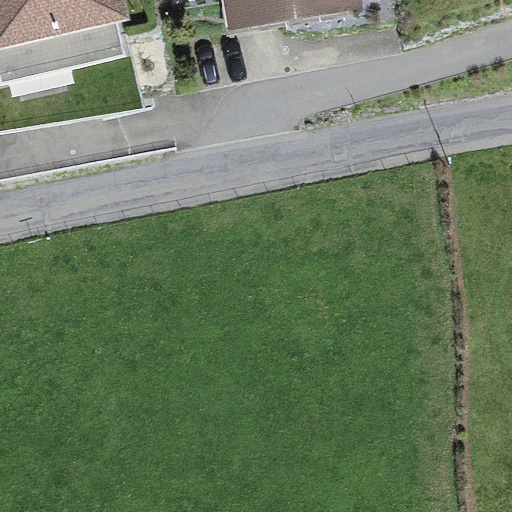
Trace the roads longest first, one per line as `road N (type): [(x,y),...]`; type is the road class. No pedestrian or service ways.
road 1 (residential): [(221,173),(234,142),(277,107),(511,37)]
road 2 (unclassified): [(221,173),(511,123)]
road 3 (unclassified): [(0,224),(221,173)]
